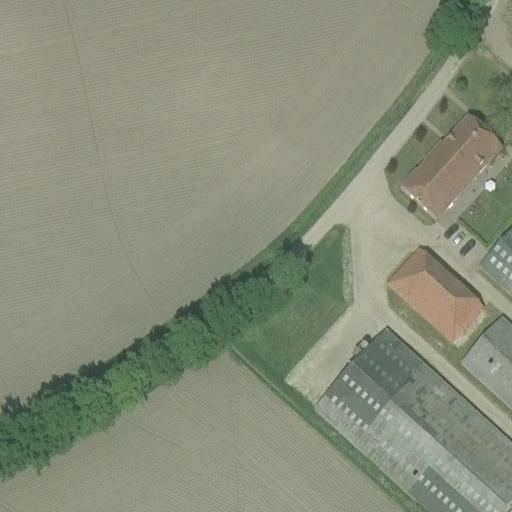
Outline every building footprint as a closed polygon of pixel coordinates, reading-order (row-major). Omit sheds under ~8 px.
[(399,191),(423,213),(436,224),(501,153),(466,121),(442,148),(439,146),(422,165),(423,166),(415,175),(414,174),(399,191)] [(511,301),(511,232),(478,270),(511,301)] [(450,347),(482,311),(418,253),(386,289),(450,347)] [(511,415),(511,333),(500,323),(460,367),(511,415)] [(313,413),(328,427),(422,511),(510,511),(511,510),(511,451),(384,335),(313,413)]
